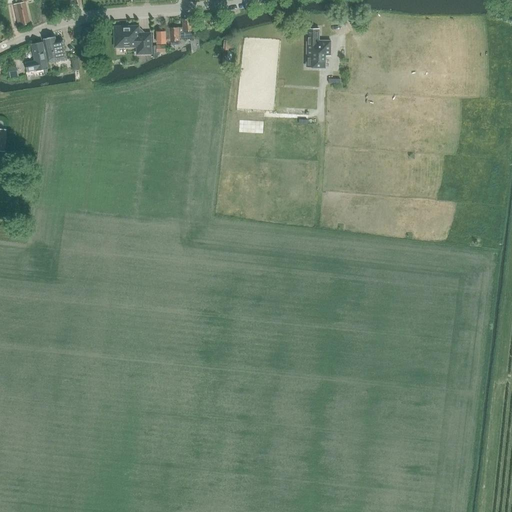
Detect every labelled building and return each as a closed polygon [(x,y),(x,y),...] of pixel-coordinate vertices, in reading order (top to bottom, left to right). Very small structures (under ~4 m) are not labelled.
[(19,0),(20,3),(14,4),(19,26),(30,23),(25,1),(31,0),(19,0)] [(192,18),(182,18),(183,27),(169,28),(170,41),(180,40),(179,38),(193,37),(192,18)] [(138,26),(114,27),(115,47),(137,47),(137,54),(151,54),(151,34),(143,34),(143,32),(140,29),(139,29),(138,26)] [(307,28),(306,68),(325,68),(325,56),(330,56),(331,41),(319,41),(319,29),(307,28)] [(330,28),(330,37),(342,36),(342,28),(330,28)] [(56,41),(55,37),(44,39),(49,64),(67,60),(63,40),(56,41)] [(48,69),(46,58),(43,42),(32,44),(35,61),(25,62),(27,72),(37,70),(37,71),(48,69)] [(280,90),(279,113),(310,115),(311,109),(318,109),(319,92),(280,90)]
